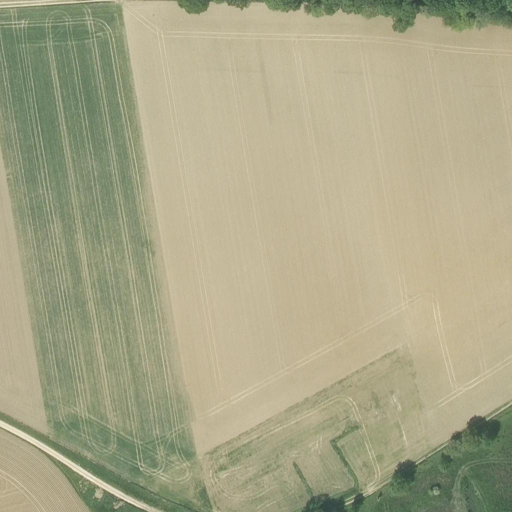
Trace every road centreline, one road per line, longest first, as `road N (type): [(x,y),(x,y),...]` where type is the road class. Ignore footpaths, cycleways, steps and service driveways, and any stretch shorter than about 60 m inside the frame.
road 1 (track): [(324,511),(511,403)]
road 2 (track): [(155,511),(0,424)]
